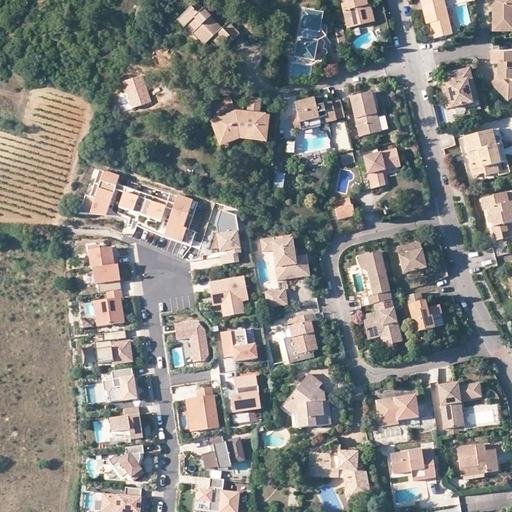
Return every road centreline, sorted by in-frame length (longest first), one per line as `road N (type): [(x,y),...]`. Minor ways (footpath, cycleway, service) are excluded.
road 1 (residential): [(492,342),(380,373),(355,365),(329,263),(337,242),(447,216)]
road 2 (residential): [(167,511),(172,439),(150,278),(170,276)]
road 3 (residential): [(410,59),(447,216)]
road 4 (residential): [(447,216),(459,268),(492,342)]
road 5 (residential): [(290,92),(410,59)]
